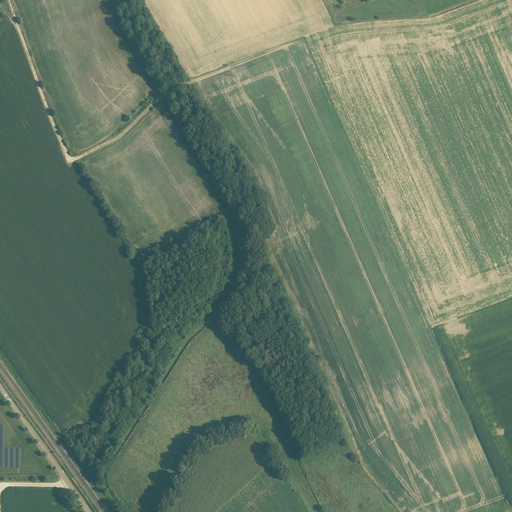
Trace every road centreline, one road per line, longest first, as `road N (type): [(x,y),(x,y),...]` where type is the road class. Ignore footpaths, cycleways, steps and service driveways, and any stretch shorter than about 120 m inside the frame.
road 1 (track): [(9,0),(68,159),(118,138),(175,90),(228,69)]
road 2 (unclassified): [(88,511),(0,388)]
